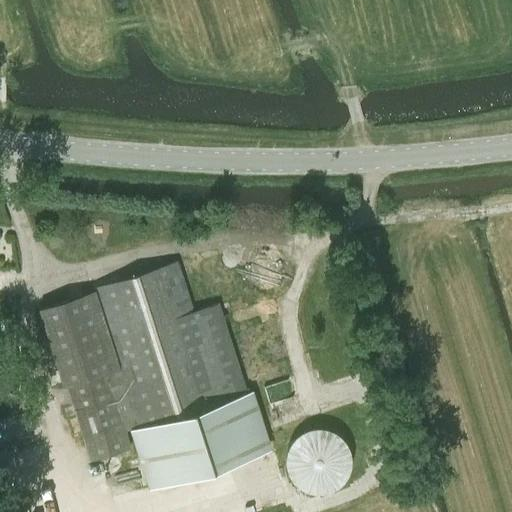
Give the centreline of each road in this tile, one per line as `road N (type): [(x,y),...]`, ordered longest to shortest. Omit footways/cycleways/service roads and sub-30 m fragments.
road 1 (unclassified): [(0,144),(274,163),(511,146)]
road 2 (track): [(307,393),(287,307),(317,240),(365,219),(511,208)]
road 3 (track): [(0,486),(66,468),(21,306),(36,276),(27,247)]
